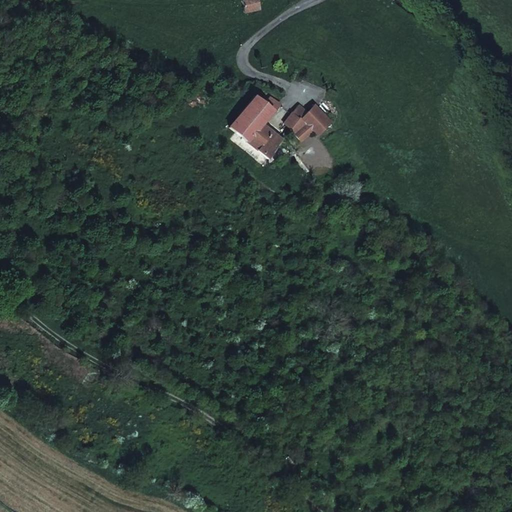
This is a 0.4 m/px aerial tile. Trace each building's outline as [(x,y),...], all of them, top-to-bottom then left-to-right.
[(258,8),(256,0),(241,0),(244,11),(258,8)] [(301,83),(300,84),(308,88),(312,80),(297,73),(294,80),(301,83)] [(253,96),(228,127),(268,158),(281,138),(261,123),(271,111),(274,113),(280,104),(269,96),(263,103),(253,96)] [(323,129),(307,112),(299,104),(289,114),(296,122),(289,129),(300,141),(313,131),(317,135),(323,129)] [(314,104),(307,112),(323,129),(330,121),(314,104)] [(296,122),(289,114),(282,122),(289,129),(296,122)]
